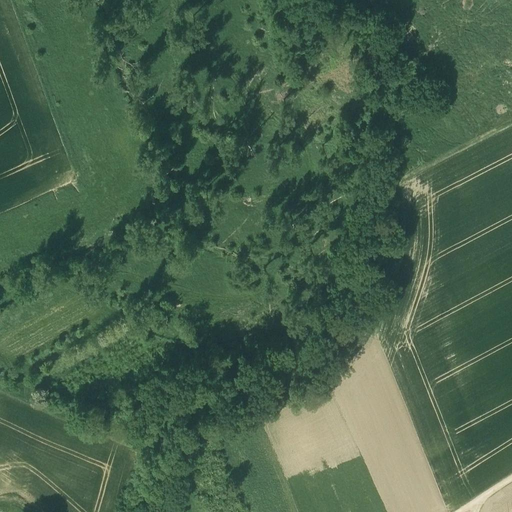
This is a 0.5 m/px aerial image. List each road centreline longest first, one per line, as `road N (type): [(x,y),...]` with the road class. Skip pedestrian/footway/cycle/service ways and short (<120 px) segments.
road 1 (track): [(217,417),(312,387),(364,339),(394,259),(395,181),(472,143),(372,0)]
road 2 (track): [(0,216),(77,178),(15,0)]
road 3 (track): [(0,388),(134,444)]
